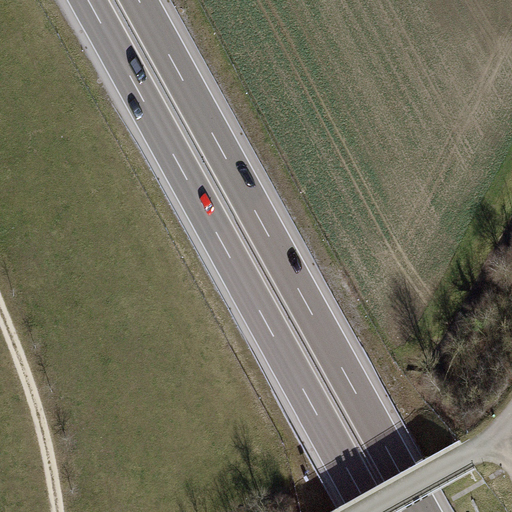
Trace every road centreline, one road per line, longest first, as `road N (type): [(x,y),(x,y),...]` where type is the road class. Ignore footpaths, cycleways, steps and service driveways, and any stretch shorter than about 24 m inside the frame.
road 1 (motorway): [(425,511),(143,0)]
road 2 (motorway): [(88,0),(370,511)]
road 3 (track): [(58,511),(53,462),(0,308)]
road 4 (unclassified): [(511,416),(500,439),(370,511)]
